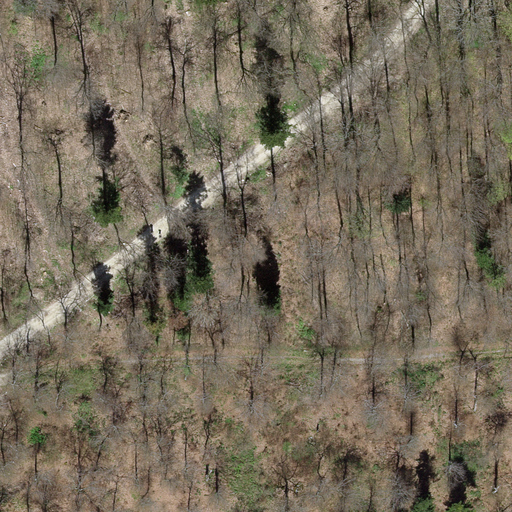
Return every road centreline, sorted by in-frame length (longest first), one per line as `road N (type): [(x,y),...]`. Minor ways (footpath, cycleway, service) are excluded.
road 1 (track): [(424,0),(383,66),(235,170),(0,358)]
road 2 (track): [(0,377),(286,346),(511,351)]
